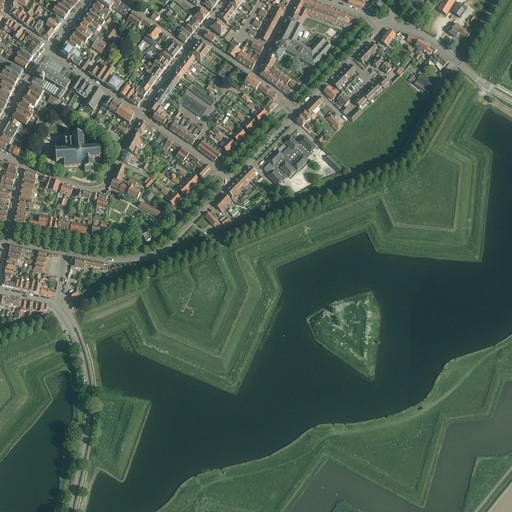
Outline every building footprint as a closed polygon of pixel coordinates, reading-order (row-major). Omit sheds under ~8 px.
[(73,9),(76,5),(67,0),(50,0),(58,0),(60,1),(73,9)] [(70,13),(73,9),(60,1),(58,0),(54,0),(54,2),(57,4),(59,5),(70,13)] [(116,11),(118,8),(114,5),(113,5),(105,0),(99,0),(98,3),(109,11),(111,12),(113,9),(111,8),(112,8),(116,11)] [(197,0),(200,2),(207,8),(212,11),(216,5),(209,0),(197,0)] [(233,0),(229,5),(236,10),(240,5),(233,0)] [(290,18),(289,20),(297,24),(301,26),(302,23),(303,22),(303,21),(307,15),(311,17),(311,16),(335,25),(348,29),(358,18),(336,11),(336,10),(317,3),(308,0),(298,0),(291,15),(290,17),(290,18)] [(364,0),(357,0),(355,6),(363,9),(366,0),(364,0)] [(373,0),(372,4),(381,9),(385,0),(373,0)] [(426,0),(409,0),(420,8),(422,5),(423,7),(430,13),(435,6),(428,1),(426,0)] [(443,0),(437,11),(446,16),(455,0),(443,0)] [(110,12),(109,11),(98,3),(94,8),(104,15),(107,17),(110,12)] [(121,3),(118,8),(116,11),(125,17),(129,10),(121,3)] [(456,16),(463,6),(459,3),(452,13),(456,16)] [(37,5),(34,12),(32,14),(34,15),(35,16),(36,16),(38,13),(41,8),(37,5)] [(67,17),(70,13),(59,5),(56,9),(67,17)] [(236,10),(229,5),(226,9),(233,14),(235,16),(236,15),(240,17),(242,15),(238,12),(236,10)] [(460,18),(467,8),(463,6),(456,16),(460,18)] [(22,8),(19,12),(15,18),(19,21),(24,15),(25,14),(26,14),(27,12),(22,8)] [(64,20),(67,17),(56,9),(55,8),(52,12),(54,13),(54,14),(64,20)] [(90,13),(104,22),(108,18),(107,17),(104,15),(94,8),(90,13)] [(195,16),(194,19),(200,24),(209,13),(203,8),(202,8),(201,9),(200,8),(199,10),(197,10),(195,10),(194,12),(194,13),(194,15),(195,16)] [(271,12),(280,17),(283,12),(276,8),(275,10),(273,9),(271,12)] [(168,9),(162,16),(166,20),(172,13),(168,9)] [(226,9),(223,13),(230,18),(231,16),(238,22),(239,20),(235,17),(235,16),(233,14),(226,9)] [(31,19),(34,15),(32,14),(34,12),(32,11),(29,16),(28,18),(23,24),(24,25),(28,28),(33,20),(31,19)] [(52,17),(50,20),(52,21),(60,26),(63,21),(48,12),(48,13),(51,15),(50,16),(52,17)] [(130,24),(132,24),(138,15),(133,12),(127,21),(128,22),(129,21),(131,22),(130,24)] [(160,16),(158,15),(155,12),(151,19),(155,21),(160,16)] [(277,22),(280,17),(271,12),(269,15),(271,16),(270,18),(277,22)] [(105,23),(104,22),(90,13),(87,17),(100,26),(102,27),(105,23)] [(230,18),(223,13),(220,18),(227,23),(229,21),(232,24),(234,21),(230,18)] [(19,21),(23,24),(28,18),(24,15),(19,21)] [(138,15),(132,24),(132,25),(133,24),(135,25),(134,26),(135,27),(136,26),(137,27),(142,18),(138,15)] [(190,16),(185,22),(188,25),(189,25),(195,31),(200,24),(194,19),(190,16)] [(46,27),(49,29),(54,33),(60,26),(52,21),(50,20),(47,19),(47,18),(44,17),(41,22),(39,21),(38,22),(39,23),(40,24),(43,25),(46,27)] [(87,17),(83,22),(96,32),(97,31),(100,26),(87,17)] [(34,18),(33,20),(28,28),(33,31),(39,23),(38,22),(39,21),(38,20),(34,18)] [(142,18),(137,27),(138,27),(140,24),(143,26),(144,25),(145,25),(147,22),(142,18)] [(267,19),(266,22),(275,27),(277,22),(270,18),(269,20),(267,19)] [(14,24),(8,20),(5,25),(2,30),(8,34),(10,30),(14,24)] [(276,45),(269,57),(277,62),(278,63),(285,51),(313,67),(331,48),(328,45),(330,43),(326,39),(324,41),(321,39),(311,51),(295,41),(302,27),(301,26),(297,24),(289,20),(276,45)] [(227,28),(221,24),(217,21),(211,29),(220,37),(227,28)] [(83,22),(80,26),(92,34),(92,35),(95,37),(98,32),(97,31),(96,32),(83,22)] [(192,35),(195,31),(189,25),(187,27),(181,22),(179,25),(183,27),(182,27),(183,27),(183,28),(185,29),(192,35)] [(275,27),(266,22),(264,25),(266,26),(265,28),(272,32),(275,27)] [(33,31),(38,34),(42,28),(43,25),(40,24),(39,23),(33,31)] [(20,28),(14,24),(10,30),(8,34),(10,35),(12,31),(15,33),(20,28)] [(451,29),(448,33),(456,39),(460,35),(461,35),(464,31),(455,24),(451,29)] [(38,34),(43,37),(49,29),(46,27),(43,25),(42,28),(38,34)] [(464,31),(461,35),(466,40),(474,29),(468,25),(464,31)] [(77,32),(88,39),(89,40),(88,40),(94,45),(92,48),(101,54),(107,45),(102,42),(95,37),(92,35),(92,34),(80,26),(77,32)] [(143,39),(155,48),(156,45),(158,43),(154,40),(158,36),(161,32),(154,26),(146,36),(143,39)] [(185,44),(192,35),(185,29),(183,28),(183,27),(182,27),(182,28),(180,27),(178,29),(180,31),(179,31),(182,33),(178,38),(185,44)] [(25,31),(20,28),(15,33),(16,33),(13,37),(18,41),(25,31)] [(112,28),(108,32),(114,36),(117,31),(113,28),(112,28)] [(269,37),(272,32),(265,28),(264,30),(262,29),(260,32),(269,37)] [(49,29),(43,37),(43,38),(48,41),(54,33),(49,29)] [(388,30),(384,36),(396,45),(397,43),(393,39),(395,36),(392,33),(392,32),(392,33),(388,30)] [(10,37),(5,34),(1,31),(0,32),(0,37),(4,40),(6,37),(7,38),(9,39),(10,37)] [(26,43),(28,40),(31,35),(25,31),(18,41),(25,45),(26,43)] [(77,32),(73,36),(84,43),(88,39),(77,32)] [(114,36),(108,32),(105,37),(110,41),(114,36)] [(213,35),(212,35),(208,32),(204,38),(212,43),(214,40),(218,43),(220,40),(216,37),(213,35)] [(269,37),(260,32),(258,36),(261,37),(259,39),(266,42),(269,37)] [(31,35),(28,40),(40,49),(44,44),(39,41),(31,35)] [(416,45),(419,39),(409,35),(407,40),(407,41),(416,45)] [(73,36),(70,40),(78,46),(83,49),(86,45),(84,44),(84,43),(73,36)] [(394,47),(396,45),(384,36),(380,42),(387,47),(389,44),(394,47)] [(5,49),(6,47),(0,43),(2,40),(0,39),(0,47),(3,50),(2,51),(3,51),(7,54),(8,51),(7,50),(5,49)] [(415,54),(418,55),(419,52),(419,53),(420,52),(419,51),(420,50),(424,42),(419,39),(416,45),(415,47),(418,49),(415,54)] [(40,49),(28,40),(26,43),(31,46),(28,51),(23,48),(21,50),(33,57),(40,49)] [(77,48),(78,46),(70,40),(67,45),(68,45),(67,45),(76,51),(77,52),(80,54),(81,55),(83,52),(81,50),(80,51),(77,48)] [(173,42),(172,44),(179,51),(182,47),(173,40),(172,41),(173,42)] [(190,55),(197,60),(200,63),(211,48),(201,41),(190,55)] [(430,46),(424,42),(420,50),(419,51),(420,52),(419,53),(419,52),(418,55),(415,59),(417,60),(422,52),(426,54),(429,56),(432,53),(434,54),(437,50),(431,46),(430,46)] [(116,47),(112,44),(111,43),(107,50),(111,54),(116,47)] [(251,48),(260,53),(261,53),(264,48),(254,43),(251,48)] [(367,47),(374,54),(376,52),(375,51),(377,49),(371,43),(367,47)] [(5,49),(7,50),(8,51),(7,54),(10,56),(11,56),(13,53),(15,54),(18,56),(30,63),(33,57),(21,50),(20,50),(18,54),(18,53),(17,53),(9,48),(9,46),(9,45),(8,44),(6,47),(5,49)] [(173,58),(179,51),(172,44),(165,51),(170,55),(173,58)] [(60,54),(70,61),(77,52),(76,51),(67,45),(68,45),(67,45),(64,49),(60,54)] [(241,51),(240,50),(233,45),(227,54),(235,59),(241,51)] [(367,47),(364,51),(369,56),(371,54),(373,55),(374,54),(367,47)] [(369,56),(364,51),(360,54),(367,61),(369,59),(368,58),(369,56)] [(70,61),(80,68),(84,63),(77,58),(80,54),(77,52),(70,61)] [(161,57),(169,64),(173,59),(169,56),(165,52),(165,53),(164,53),(161,57)] [(236,60),(241,63),(247,55),(244,53),(242,55),(241,53),(239,56),(236,60)] [(365,63),(367,61),(360,54),(357,58),(362,64),(364,62),(365,63)] [(161,57),(159,55),(155,60),(156,61),(165,68),(169,64),(161,57)] [(195,63),(197,60),(190,55),(186,60),(191,64),(193,62),(195,63)] [(247,55),(241,63),(246,67),(251,60),(249,59),(250,57),(247,55)] [(30,63),(18,56),(16,59),(28,65),(30,63)] [(436,57),(434,59),(431,57),(429,59),(435,65),(438,62),(440,65),(440,66),(442,68),(443,67),(443,68),(448,63),(441,56),(439,59),(436,57)] [(277,62),(269,57),(263,68),(260,75),(267,81),(279,89),(279,90),(288,96),(292,91),(286,87),(290,81),(282,75),(282,74),(274,69),(277,62)] [(0,63),(5,66),(4,68),(20,77),(24,71),(0,59),(0,63)] [(25,69),(28,65),(16,59),(14,63),(25,69)] [(252,61),(251,60),(246,67),(252,70),(256,61),(253,59),(252,61)] [(383,63),(381,61),(378,59),(372,64),(377,69),(383,63)] [(87,60),(84,63),(80,68),(84,71),(91,62),(87,60)] [(190,72),(193,68),(194,67),(192,65),(191,64),(186,60),(182,65),(190,72)] [(162,73),(165,68),(156,61),(153,65),(152,64),(151,65),(152,66),(153,66),(162,73)] [(103,66),(104,65),(101,63),(100,66),(98,65),(96,68),(93,67),(91,70),(88,74),(95,78),(103,66)] [(146,69),(146,70),(147,70),(158,78),(162,73),(153,66),(152,66),(151,65),(149,63),(148,65),(149,66),(147,68),(146,66),(144,68),(146,69)] [(391,67),(390,66),(387,63),(381,68),(387,74),(388,73),(389,75),(395,69),(394,67),(391,70),(389,68),(391,67)] [(189,74),(190,72),(182,65),(178,71),(183,75),(185,72),(189,74)] [(350,65),(346,69),(352,76),(354,74),(353,73),(355,71),(350,65)] [(70,84),(45,69),(41,66),(36,74),(38,75),(36,77),(35,77),(32,83),(43,89),(55,97),(59,100),(65,91),(65,92),(70,84)] [(103,66),(95,78),(100,82),(108,69),(103,66)] [(108,69),(100,82),(104,85),(112,73),(114,70),(110,67),(108,69)] [(18,80),(20,77),(4,68),(2,71),(3,72),(18,80)] [(346,69),(342,73),(348,78),(350,77),(351,78),(352,76),(346,69)] [(155,82),(158,78),(147,70),(146,70),(145,71),(146,72),(150,76),(149,77),(155,82)] [(179,80),(183,75),(178,71),(174,76),(179,80)] [(3,72),(1,76),(16,84),(18,80),(3,72)] [(348,78),(342,73),(339,76),(345,83),(347,82),(346,81),(348,78)] [(412,81),(415,83),(414,85),(423,91),(427,93),(429,90),(434,83),(430,81),(421,75),(420,76),(417,74),(416,76),(416,77),(412,81)] [(0,80),(3,82),(14,87),(16,84),(1,76),(0,77),(0,80)] [(123,83),(119,81),(112,76),(106,86),(117,93),(123,83)] [(143,76),(140,80),(143,82),(143,83),(150,88),(153,85),(146,79),(145,79),(146,78),(143,76)] [(153,85),(155,82),(149,77),(148,76),(146,78),(145,79),(146,79),(153,85)] [(174,76),(169,83),(175,87),(180,80),(179,80),(174,76)] [(256,90),(257,88),(260,84),(249,76),(244,83),(248,86),(249,85),(256,90)] [(339,76),(335,80),(341,86),(343,84),(344,85),(345,83),(339,76)] [(386,77),(385,79),(389,83),(392,85),(400,78),(398,76),(392,83),(386,77)] [(87,99),(94,88),(79,78),(71,89),(75,92),(74,93),(76,94),(77,93),(87,99)] [(389,83),(385,79),(385,78),(379,84),(384,90),(388,86),(387,85),(389,83)] [(339,88),(341,86),(335,80),(331,83),(338,90),(340,89),(339,88)] [(12,92),(14,87),(3,82),(2,83),(0,87),(1,88),(12,92)] [(143,83),(139,88),(147,93),(150,88),(143,83)] [(170,93),(175,87),(169,83),(164,90),(170,93)] [(266,97),(268,98),(270,95),(272,92),(260,84),(257,88),(266,95),(266,97)] [(41,97),(44,92),(39,89),(32,85),(29,90),(41,97)] [(369,91),(374,96),(376,94),(377,95),(381,92),(375,85),(369,91)] [(129,91),(130,89),(126,86),(120,94),(119,95),(124,98),(129,91)] [(328,86),(323,92),(332,101),(339,93),(336,90),(334,92),(328,86)] [(130,89),(129,91),(134,94),(135,94),(137,95),(138,94),(143,98),(147,93),(139,88),(138,88),(137,91),(132,87),(130,89)] [(0,93),(9,98),(12,92),(1,88),(0,89),(0,93)] [(94,88),(87,99),(83,104),(89,108),(93,111),(104,94),(94,88)] [(29,90),(23,100),(31,106),(38,110),(42,113),(45,112),(47,110),(40,106),(39,108),(38,109),(35,107),(41,97),(29,90)] [(164,90),(153,104),(163,110),(168,103),(171,105),(173,102),(173,101),(175,97),(170,93),(164,90)] [(134,94),(129,91),(124,98),(129,101),(134,94)] [(372,98),(374,96),(369,91),(363,97),(369,103),(373,99),(372,98)] [(135,98),(137,95),(135,94),(134,94),(129,101),(132,103),(135,98)] [(338,104),(339,105),(346,98),(342,94),(337,100),(339,102),(338,104)] [(250,98),(245,95),(242,99),(247,103),(250,98)] [(47,102),(52,105),(58,101),(51,96),(47,102)] [(108,110),(114,101),(109,97),(101,109),(107,113),(109,110),(108,110)] [(319,97),(313,103),(318,107),(321,104),(322,106),(325,103),(319,97)] [(361,97),(358,100),(355,103),(359,108),(361,106),(363,108),(367,104),(361,97)] [(141,102),(135,98),(132,103),(138,107),(141,102)] [(350,102),(346,98),(339,105),(341,107),(342,106),(344,108),(350,102)] [(272,101),(269,99),(266,102),(265,101),(263,103),(265,104),(262,107),(265,109),(270,112),(277,105),(272,101)] [(29,109),(31,106),(23,100),(19,106),(28,111),(29,112),(30,112),(31,113),(33,111),(29,109)] [(116,115),(122,106),(114,101),(108,110),(109,110),(107,113),(106,115),(113,119),(116,115)] [(318,107),(313,103),(308,108),(312,113),(313,113),(318,107)] [(156,114),(163,118),(165,116),(161,113),(164,110),(163,110),(153,104),(149,110),(156,114)] [(28,112),(28,111),(19,106),(13,118),(26,126),(33,115),(28,112)] [(134,115),(122,106),(116,115),(125,122),(129,125),(134,115)] [(308,108),(304,112),(310,119),(314,114),(313,113),(312,113),(308,108)] [(255,110),(257,113),(263,119),(267,115),(261,109),(259,111),(257,109),(255,110)] [(310,119),(304,112),(300,116),(306,123),(310,119)] [(263,119),(257,113),(253,116),(259,122),(263,119)] [(167,120),(163,118),(156,114),(153,119),(163,126),(167,120)] [(326,119),(331,124),(335,120),(330,114),(326,119)] [(306,123),(300,116),(295,121),(302,127),(304,125),(308,129),(310,127),(306,123)] [(247,122),(253,128),(256,125),(251,119),(247,122)] [(11,120),(9,123),(15,127),(18,129),(19,130),(19,129),(20,129),(22,126),(20,124),(11,120)] [(136,131),(134,134),(139,137),(141,134),(142,135),(144,131),(145,132),(147,132),(147,131),(152,134),(155,129),(142,120),(135,131),(136,131)] [(248,132),(253,128),(247,122),(245,121),(243,120),(242,121),(240,124),(248,132)] [(335,120),(331,124),(338,130),(342,126),(335,120)] [(171,122),(167,128),(169,130),(174,133),(179,127),(171,122)] [(3,134),(13,139),(14,140),(17,141),(18,142),(24,146),(26,142),(27,141),(20,137),(19,138),(16,137),(14,136),(15,134),(17,136),(18,135),(20,132),(18,130),(18,129),(15,127),(9,123),(3,134)] [(178,136),(183,130),(179,127),(174,133),(178,136)] [(236,133),(242,139),(246,135),(240,129),(236,133)] [(183,139),(187,133),(183,130),(178,136),(183,139)] [(192,136),(187,133),(183,139),(187,142),(192,136)] [(194,133),(192,136),(187,142),(192,146),(196,139),(194,137),(196,134),(194,133)] [(238,143),(242,139),(236,133),(232,137),(238,143)] [(9,145),(13,139),(3,134),(0,140),(7,144),(9,145)] [(63,141),(63,140),(62,140),(62,141),(61,141),(61,142),(62,142),(63,150),(55,151),(55,153),(52,154),(53,160),(56,160),(56,162),(64,162),(64,167),(85,166),(85,172),(91,171),(91,168),(93,168),(92,160),(99,159),(99,160),(100,160),(99,159),(102,156),(103,156),(103,155),(102,155),(102,151),(103,150),(101,150),(98,148),(99,146),(98,146),(98,147),(84,148),(83,139),(85,139),(84,138),(83,138),(83,135),(84,134),(83,134),(82,135),(73,136),(71,135),(72,136),(72,140),(68,140),(68,139),(67,139),(67,141),(63,141)] [(139,137),(134,134),(132,137),(129,145),(139,150),(142,142),(139,141),(141,138),(139,137)] [(162,140),(167,143),(169,139),(162,134),(158,139),(161,141),(162,140)] [(267,161),(270,164),(263,170),(269,175),(267,177),(278,187),(281,184),(288,177),(289,178),(296,171),(297,172),(308,161),(306,160),(310,156),(308,155),(316,147),(304,136),(297,144),(290,137),(285,143),(289,147),(282,155),(278,150),(267,161)] [(324,140),(321,137),(320,137),(320,138),(319,137),(316,141),(322,146),(326,142),(324,140)] [(180,146),(169,139),(167,143),(162,150),(164,151),(163,153),(164,154),(166,152),(167,152),(168,151),(167,150),(168,148),(169,149),(170,147),(176,151),(176,150),(180,146)] [(225,143),(231,149),(235,146),(229,140),(225,143)] [(197,149),(200,152),(206,144),(204,143),(205,142),(204,141),(197,149)] [(22,152),(24,146),(18,142),(15,148),(16,148),(13,154),(19,158),(22,152)] [(207,143),(206,144),(200,152),(204,154),(209,147),(208,145),(208,144),(207,143)] [(227,153),(231,149),(225,143),(221,147),(227,153)] [(139,150),(129,145),(125,150),(132,154),(132,153),(136,155),(139,150)] [(209,147),(204,154),(207,157),(213,149),(211,148),(212,147),(210,146),(209,147)] [(188,157),(190,153),(183,148),(175,158),(182,163),(188,157)] [(213,149),(207,157),(210,160),(216,152),(214,150),(215,149),(214,148),(213,149)] [(216,152),(210,160),(214,162),(221,155),(218,153),(219,152),(217,151),(216,152)] [(123,157),(132,161),(132,159),(130,158),(132,155),(125,152),(123,157)] [(188,157),(197,164),(200,161),(190,153),(188,157)] [(329,156),(324,160),(340,174),(344,170),(329,156)] [(4,170),(7,171),(16,174),(17,167),(2,162),(1,161),(0,164),(0,165),(5,167),(4,170)] [(119,165),(115,175),(122,178),(124,179),(125,175),(123,175),(126,168),(119,165)] [(206,165),(202,170),(197,175),(201,177),(210,168),(206,165)] [(246,171),(254,178),(256,176),(254,174),(256,173),(250,167),(246,171)] [(4,170),(2,177),(3,177),(5,178),(14,180),(16,174),(7,171),(4,170)] [(25,170),(24,176),(35,179),(36,174),(25,170)] [(246,171),(242,175),(248,181),(250,179),(252,181),(254,178),(246,171)] [(13,186),(14,180),(5,178),(3,177),(2,177),(2,176),(0,175),(0,179),(2,180),(1,183),(13,186)] [(121,180),(122,178),(115,175),(113,180),(120,183),(120,182),(123,183),(124,181),(121,180)] [(193,175),(189,178),(195,184),(199,180),(193,175)] [(246,183),(248,181),(242,175),(238,179),(246,187),(248,184),(246,183)] [(23,181),(34,185),(35,185),(36,180),(35,179),(24,176),(23,181)] [(48,178),(46,183),(44,189),(48,191),(52,180),(48,178)] [(195,184),(189,178),(185,182),(191,188),(195,184)] [(135,187),(137,182),(129,179),(128,183),(124,181),(123,183),(127,185),(128,184),(135,187)] [(244,189),(246,187),(238,179),(234,183),(240,189),(242,187),(244,189)] [(56,194),(60,183),(52,180),(48,191),(56,194)] [(110,187),(120,191),(123,185),(120,183),(113,180),(110,187)] [(34,188),(34,185),(23,181),(22,188),(35,191),(37,192),(38,192),(39,188),(36,187),(36,189),(34,188)] [(188,192),(191,188),(185,182),(182,186),(188,192)] [(12,191),(13,186),(1,183),(0,186),(0,188),(1,189),(6,190),(12,191)] [(239,191),(240,189),(234,183),(230,187),(238,195),(241,192),(239,191)] [(60,193),(66,195),(68,187),(63,185),(60,193)] [(123,185),(120,191),(129,196),(132,190),(133,188),(130,186),(129,188),(123,185)] [(188,192),(182,186),(178,190),(184,196),(188,192)] [(238,195),(230,187),(227,191),(232,197),(234,195),(236,197),(238,195)] [(35,191),(22,188),(20,194),(33,197),(33,193),(37,194),(37,192),(35,191)] [(0,197),(10,199),(11,195),(6,194),(6,190),(1,189),(0,192),(1,192),(0,195),(0,197)] [(140,194),(132,190),(129,196),(137,200),(140,194)] [(75,197),(82,199),(82,198),(84,192),(77,191),(75,197)] [(84,191),(84,192),(82,198),(87,199),(86,203),(89,203),(90,200),(92,194),(84,191)] [(149,191),(143,198),(148,202),(154,196),(149,191)] [(0,204),(9,206),(10,199),(0,197),(0,195),(1,192),(0,192),(0,204)] [(171,197),(177,203),(181,199),(175,193),(171,197)] [(32,204),(33,197),(20,194),(19,201),(32,204)] [(91,201),(98,203),(99,196),(93,194),(91,201)] [(100,194),(99,196),(98,203),(97,207),(96,207),(95,210),(99,211),(100,208),(106,209),(107,203),(105,203),(108,196),(105,196),(100,194)] [(232,205),(229,202),(231,200),(224,194),(214,205),(221,211),(227,204),(230,207),(232,205)] [(177,203),(171,197),(167,201),(173,207),(177,203)] [(18,207),(25,208),(29,209),(33,210),(34,204),(32,204),(19,201),(18,207)] [(142,203),(139,208),(153,215),(155,216),(160,219),(164,214),(159,212),(142,203)] [(229,214),(233,218),(238,214),(234,210),(229,214)] [(220,224),(220,223),(210,213),(205,218),(215,229),(220,224)] [(40,217),(39,220),(38,226),(47,228),(48,217),(47,216),(47,218),(44,217),(44,216),(43,216),(42,217),(40,217)] [(232,223),(229,219),(229,218),(222,223),(225,228),(232,223)] [(99,236),(100,228),(94,227),(95,224),(93,224),(92,227),(93,227),(92,229),(91,231),(92,231),(91,235),(95,236),(95,235),(99,236)] [(100,228),(99,236),(104,237),(105,233),(108,234),(108,232),(109,229),(109,228),(106,228),(106,226),(104,226),(101,225),(100,228)] [(10,246),(9,252),(21,254),(26,255),(26,252),(23,251),(23,249),(22,249),(23,248),(10,246)] [(38,272),(44,274),(45,271),(44,271),(45,268),(46,268),(46,266),(45,266),(46,263),(47,263),(48,260),(49,260),(49,258),(52,259),(52,258),(58,259),(59,256),(53,255),(48,253),(37,251),(36,256),(32,271),(38,272)] [(21,254),(9,252),(8,258),(20,260),(21,254)] [(8,258),(7,264),(15,265),(17,266),(18,263),(22,264),(23,260),(20,260),(8,258)] [(84,263),(84,260),(76,259),(74,267),(76,267),(76,268),(84,270),(84,267),(85,263),(84,263)] [(92,262),(91,267),(103,269),(102,271),(107,271),(108,265),(92,262)] [(36,285),(34,293),(39,294),(40,289),(42,280),(39,280),(37,279),(36,281),(36,285)] [(6,287),(14,289),(14,284),(10,283),(11,280),(8,280),(6,287)] [(80,295),(77,291),(77,290),(74,292),(69,295),(70,298),(71,300),(80,295)] [(14,319),(19,320),(22,301),(15,299),(13,308),(12,307),(11,312),(14,313),(15,308),(17,308),(14,319)] [(28,302),(22,301),(19,320),(23,320),(24,312),(26,312),(28,302)] [(39,305),(34,304),(31,319),(40,315),(39,313),(37,313),(39,305)]
